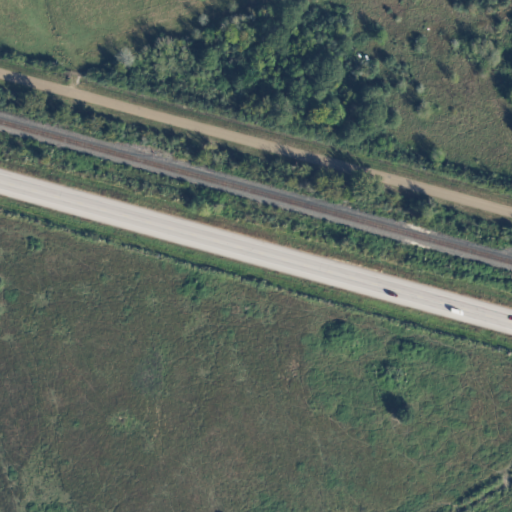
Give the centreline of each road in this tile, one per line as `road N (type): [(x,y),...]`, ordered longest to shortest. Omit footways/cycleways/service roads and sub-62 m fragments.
road 1 (residential): [(511,209),(0,67)]
road 2 (primary): [(0,180),(511,319)]
